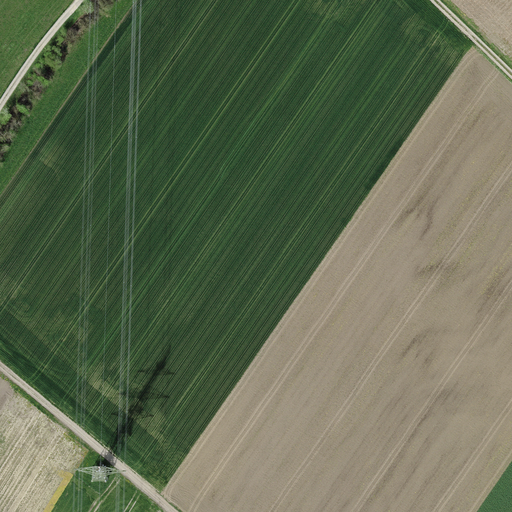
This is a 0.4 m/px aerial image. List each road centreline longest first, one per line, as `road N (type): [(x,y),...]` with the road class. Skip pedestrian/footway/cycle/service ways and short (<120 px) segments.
road 1 (track): [(0,364),(172,511)]
road 2 (track): [(79,0),(0,107)]
